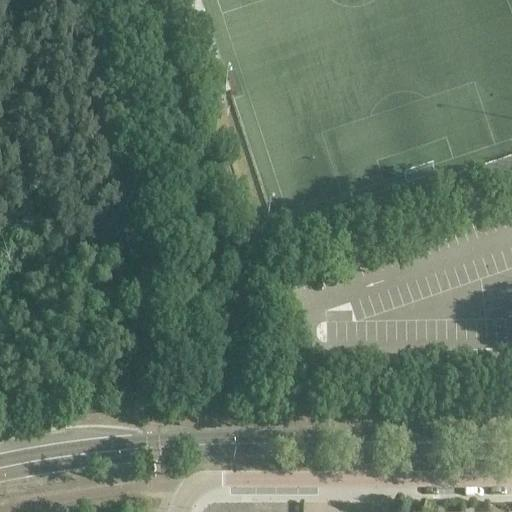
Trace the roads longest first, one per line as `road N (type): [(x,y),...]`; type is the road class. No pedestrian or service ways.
road 1 (secondary): [(0,467),(184,444),(497,440)]
road 2 (residential): [(184,511),(194,492),(218,480),(511,479)]
